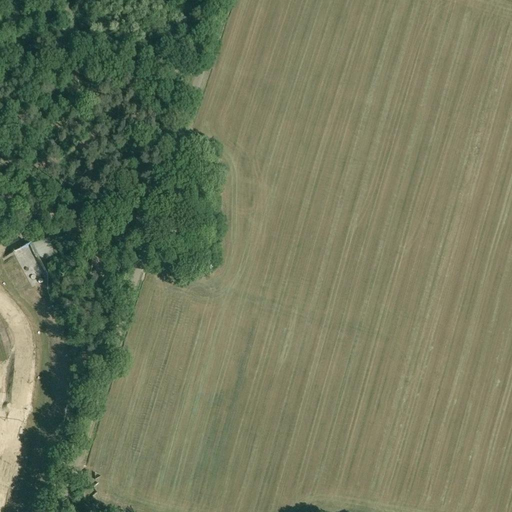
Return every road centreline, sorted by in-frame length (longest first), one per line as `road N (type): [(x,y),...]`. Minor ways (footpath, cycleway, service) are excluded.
road 1 (unclassified): [(61,511),(226,0)]
road 2 (track): [(0,55),(200,79)]
